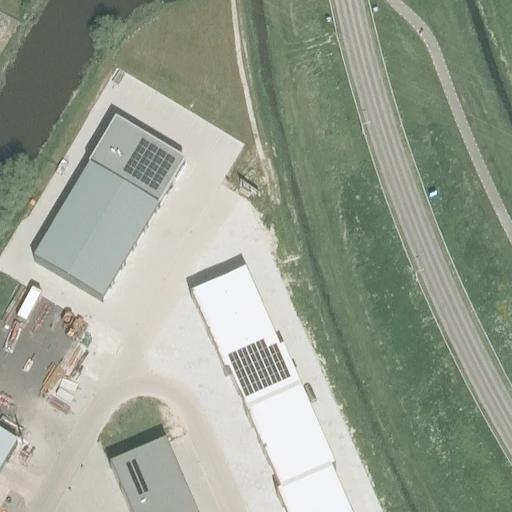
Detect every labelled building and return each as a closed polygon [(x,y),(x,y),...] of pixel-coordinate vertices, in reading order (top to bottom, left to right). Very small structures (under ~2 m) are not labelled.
[(115,124),(90,166),(125,187),(159,208),(184,165),(115,124)] [(79,185),(114,206),(125,187),(90,166),(79,185)] [(68,204),(103,225),(114,206),(79,185),(68,204)] [(125,187),(114,206),(148,226),(159,208),(125,187)] [(68,204),(57,223),(92,244),(103,225),(68,204)] [(148,226),(114,206),(103,225),(137,245),(148,226)] [(80,263),(92,244),(57,223),(45,242),(80,263)] [(125,264),(137,245),(103,225),(92,244),(125,264)] [(68,283),(80,263),(45,242),(33,262),(68,283)] [(114,283),(125,264),(92,244),(80,263),(114,283)] [(80,263),(68,283),(102,304),(114,283),(80,263)] [(247,274),(192,298),(209,338),(264,314),(247,274)] [(264,314),(209,338),(227,377),(282,354),(264,314)] [(282,354),(227,377),(244,417),(299,393),(282,354)] [(299,393),(244,417),(261,457),(316,433),(299,393)] [(316,433),(261,457),(278,496),(333,472),(316,433)] [(0,473),(17,446),(0,435),(0,473)] [(128,511),(144,511),(187,494),(166,444),(110,468),(128,511)] [(350,511),(333,472),(278,496),(284,511),(350,511)] [(194,511),(187,494),(144,511),(194,511)]
